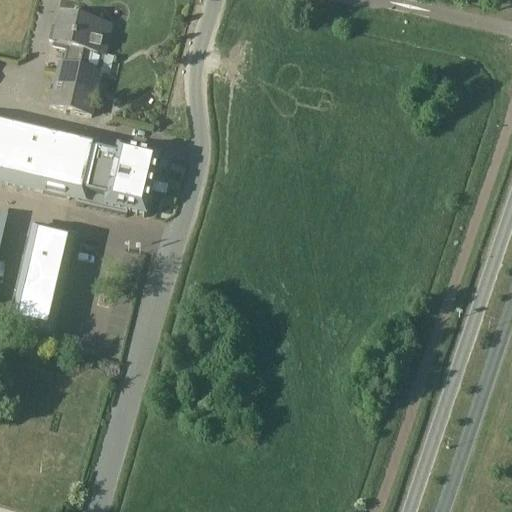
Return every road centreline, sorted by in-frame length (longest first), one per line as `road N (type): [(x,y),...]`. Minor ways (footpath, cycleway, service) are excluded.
road 1 (unclassified): [(97,511),(201,164),(191,72),(212,0)]
road 2 (tertiary): [(511,198),(409,511)]
road 3 (tertiary): [(442,511),(511,306)]
road 4 (unclassified): [(509,34),(366,0)]
